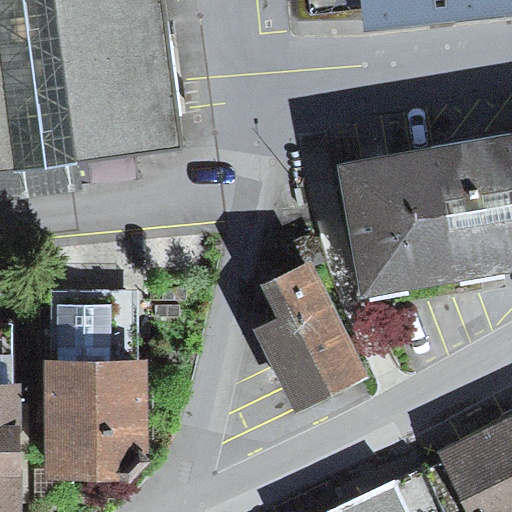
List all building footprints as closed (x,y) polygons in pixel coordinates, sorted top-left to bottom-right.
[(0,0),(0,174),(15,173),(78,165),(180,151),(160,0),(0,0)] [(363,0),(290,0),(291,9),(297,14),(366,17),(363,0)] [(511,0),(363,0),(366,17),(511,0)] [(511,138),(353,164),(372,282),(511,259),(511,138)] [(313,261),(275,280),(287,304),(265,315),(304,396),(365,367),(313,261)] [(18,317),(0,317),(0,501),(22,501),(18,317)] [(147,345),(65,344),(66,468),(125,468),(134,476),(153,455),(146,448),(147,345)] [(511,511),(511,420),(445,451),(472,511),(511,511)] [(311,511),(472,511),(445,451),(311,511)]
